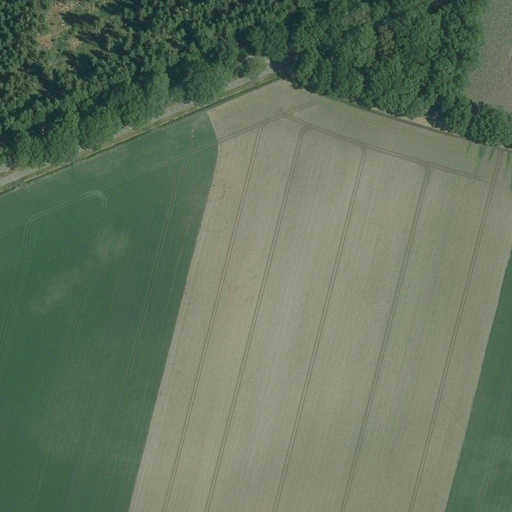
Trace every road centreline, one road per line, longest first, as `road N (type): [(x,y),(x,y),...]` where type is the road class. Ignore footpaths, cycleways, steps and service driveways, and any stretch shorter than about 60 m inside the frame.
road 1 (tertiary): [(0,167),(400,0)]
road 2 (track): [(273,53),(293,73),(511,146)]
